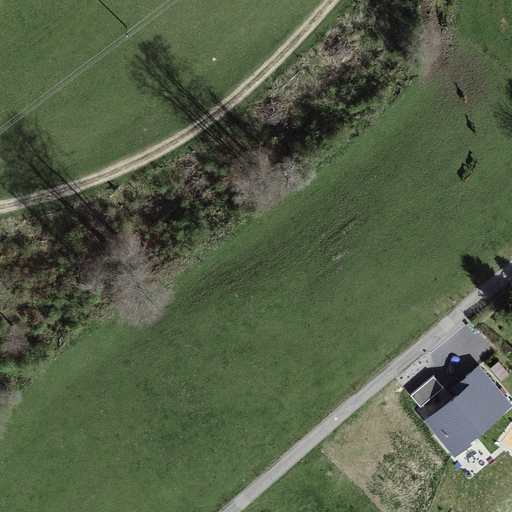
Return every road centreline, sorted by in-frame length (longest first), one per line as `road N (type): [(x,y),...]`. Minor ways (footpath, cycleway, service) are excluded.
road 1 (track): [(0,207),(103,179),(219,119),(338,0)]
road 2 (unclassified): [(511,278),(236,511)]
